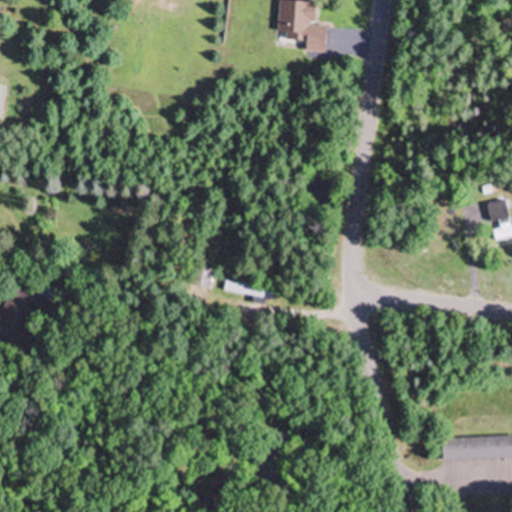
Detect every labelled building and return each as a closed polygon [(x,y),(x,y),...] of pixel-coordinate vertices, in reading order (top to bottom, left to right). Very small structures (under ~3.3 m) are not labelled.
[(306,40),(305,51),(325,52),(326,27),(315,26),(316,3),(279,1),(277,39),(306,40)] [(511,225),(510,226),(505,201),(487,205),(491,228),(492,228),(495,242),(511,238),(511,225)] [(211,289),(213,269),(194,268),(192,287),(211,289)] [(223,292),(272,301),(274,289),(225,281),(223,292)] [(0,314),(0,344),(21,354),(44,304),(12,289),(0,314)] [(511,436),(442,438),(442,460),(511,458),(511,436)] [(277,452),(258,452),(258,478),(277,478),(277,452)]
